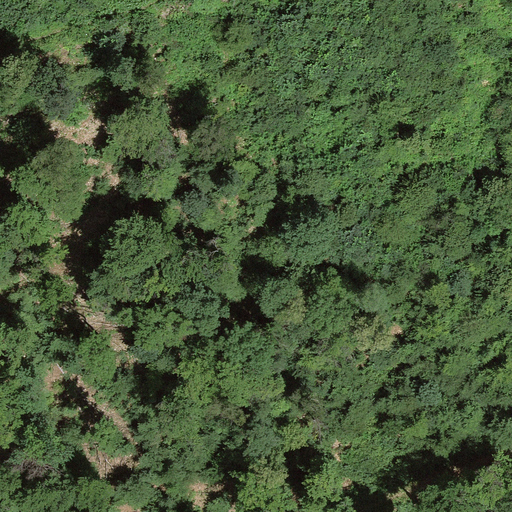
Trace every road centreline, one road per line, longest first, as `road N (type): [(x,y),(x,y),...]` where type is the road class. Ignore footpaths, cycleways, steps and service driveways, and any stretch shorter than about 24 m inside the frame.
road 1 (track): [(362,511),(511,451)]
road 2 (track): [(0,44),(132,0)]
